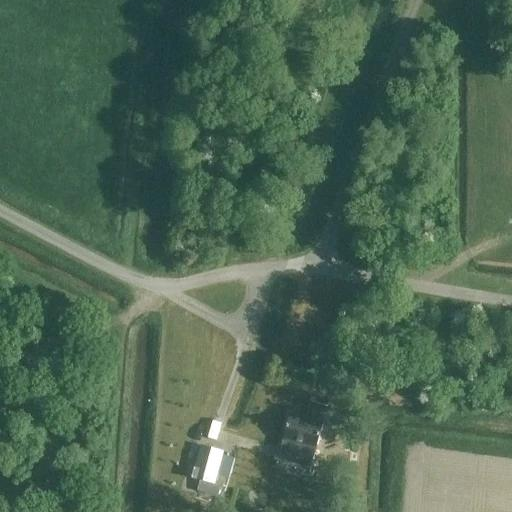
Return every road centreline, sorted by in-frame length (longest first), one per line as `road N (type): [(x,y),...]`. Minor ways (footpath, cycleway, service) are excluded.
road 1 (unclassified): [(0,211),(160,289),(255,268),(315,267)]
road 2 (unclassified): [(315,267),(415,0)]
road 3 (unclassified): [(315,267),(511,299)]
